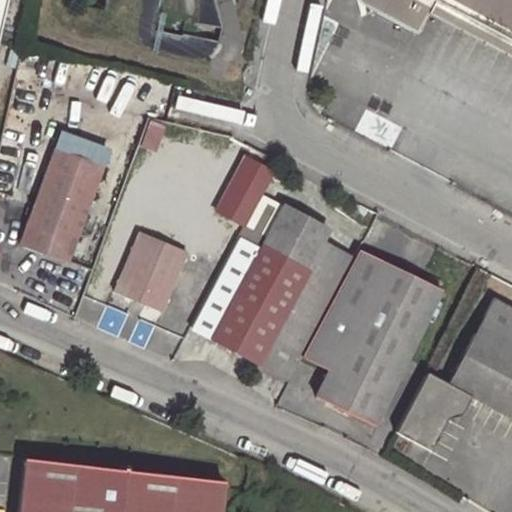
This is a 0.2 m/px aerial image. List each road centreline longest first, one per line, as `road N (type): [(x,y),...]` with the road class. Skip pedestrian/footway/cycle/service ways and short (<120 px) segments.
road 1 (unclassified): [(0,308),(417,511)]
road 2 (residential): [(297,0),(278,94),(291,133),(511,252)]
